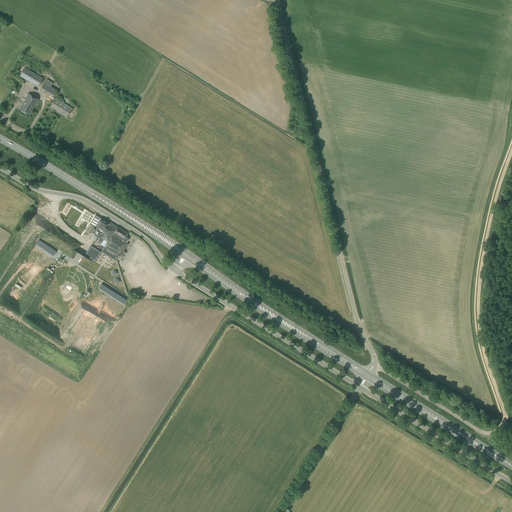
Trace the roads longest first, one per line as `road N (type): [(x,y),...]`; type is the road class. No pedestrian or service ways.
road 1 (unclassified): [(373,365),(274,0)]
road 2 (track): [(503,416),(481,339),(478,292),(511,153)]
road 3 (primary): [(187,256),(0,139)]
road 4 (unclassified): [(360,387),(176,272)]
road 5 (primary): [(368,374),(187,256)]
road 6 (unclassified): [(176,272),(107,214),(78,197),(34,189),(0,167)]
road 7 (unclassified): [(511,481),(360,387)]
road 8 (primary): [(511,465),(368,374)]
road 9 (unclassified): [(503,416),(496,430),(478,431),(373,365)]
road 10 (unclassified): [(281,511),(360,387)]
